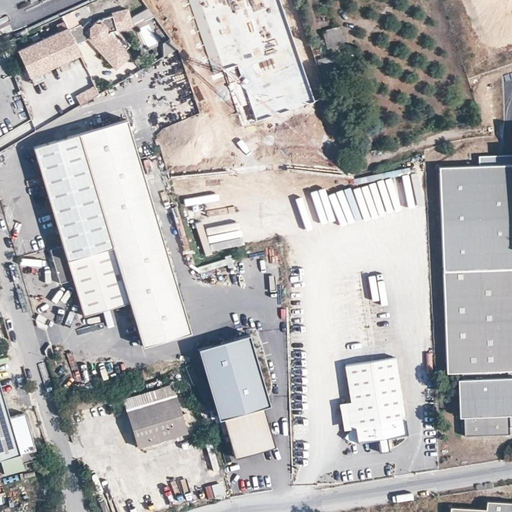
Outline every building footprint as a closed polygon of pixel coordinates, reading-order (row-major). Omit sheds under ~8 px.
[(320,103),(283,0),(203,0),(234,86),(243,87),(256,126),(320,103)] [(511,0),(450,0),(464,42),(511,25),(511,0)] [(95,44),(118,67),(131,53),(125,47),(130,43),(117,28),(133,24),(128,6),(112,11),(113,14),(100,18),(87,29),(98,41),(95,44)] [(17,50),(30,77),(42,71),(80,54),(67,26),(17,50)] [(331,57),(349,50),(341,26),(322,33),(331,57)] [(12,38),(1,43),(6,55),(17,50),(12,38)] [(173,42),(162,43),(164,55),(174,53),(173,42)] [(42,71),(30,77),(33,83),(45,78),(42,71)] [(74,94),(79,103),(98,92),(93,83),(74,94)] [(72,280),(83,315),(126,303),(139,347),(186,333),(124,120),(34,147),(62,246),(49,249),(59,283),(72,280)] [(511,170),(443,173),(450,375),(511,372),(511,170)] [(311,200),(317,230),(409,211),(402,177),(331,192),(332,196),(311,200)] [(301,205),(294,185),(281,189),(287,209),(301,205)] [(202,214),(203,221),(223,219),(223,212),(202,214)] [(17,256),(27,253),(23,239),(13,243),(17,256)] [(231,272),(259,266),(258,259),(229,265),(231,272)] [(371,281),(372,319),(387,318),(386,281),(371,281)] [(270,407),(249,335),(200,350),(221,422),(225,421),(237,458),(274,446),(263,409),(270,407)] [(355,430),(357,442),(376,439),(388,437),(407,433),(394,356),(345,365),(351,403),(340,405),(345,432),(355,430)] [(0,377),(0,459),(6,458),(10,473),(30,467),(26,452),(38,449),(27,411),(12,415),(0,377)] [(511,378),(459,381),(460,418),(464,418),(465,437),(510,435),(510,427),(511,426),(511,378)] [(136,445),(184,433),(173,397),(125,410),(136,445)] [(389,448),(388,437),(376,439),(378,449),(389,448)] [(0,499),(23,493),(17,474),(0,479),(0,499)] [(25,485),(31,508),(46,504),(40,481),(25,485)] [(205,487),(209,501),(224,497),(220,483),(205,487)] [(103,511),(108,510),(102,494),(97,495),(103,511)]
